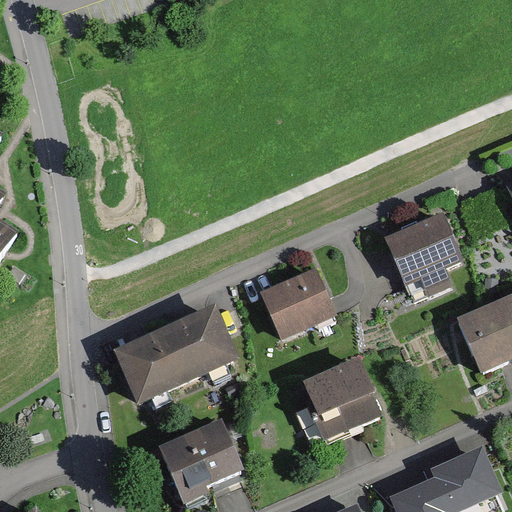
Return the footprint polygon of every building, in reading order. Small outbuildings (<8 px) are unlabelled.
[(0,156),(12,139),(0,131),(0,156)] [(16,203),(0,192),(0,267),(22,234),(4,222),(16,203)] [(448,225),(390,249),(414,306),(457,289),(451,273),(465,267),(448,225)] [(324,278),(268,302),(286,344),(342,321),(324,278)] [(511,311),(465,330),(485,380),(511,369),(511,311)] [(224,317),(123,363),(144,411),(246,364),(224,317)] [(367,373),(317,395),(329,424),(317,429),(326,451),(388,424),(367,373)] [(233,435),(172,459),(191,504),(251,480),(233,435)] [(452,487),(402,507),(404,511),(508,511),(488,461),(448,477),(452,487)]
